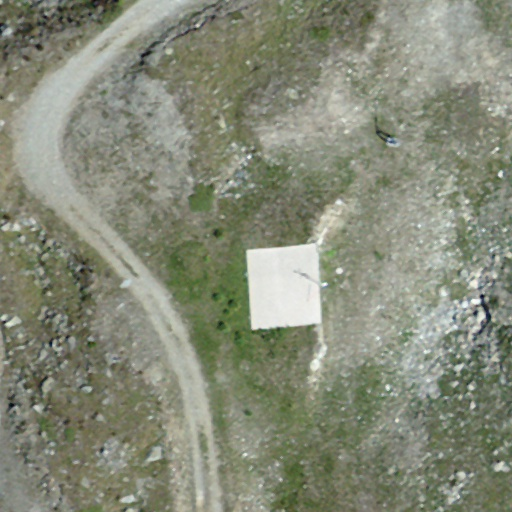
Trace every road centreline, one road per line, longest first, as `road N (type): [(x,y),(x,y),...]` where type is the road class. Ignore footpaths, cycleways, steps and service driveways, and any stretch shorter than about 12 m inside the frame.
road 1 (track): [(25,164),(171,341),(203,511)]
road 2 (track): [(175,0),(29,114),(25,164)]
